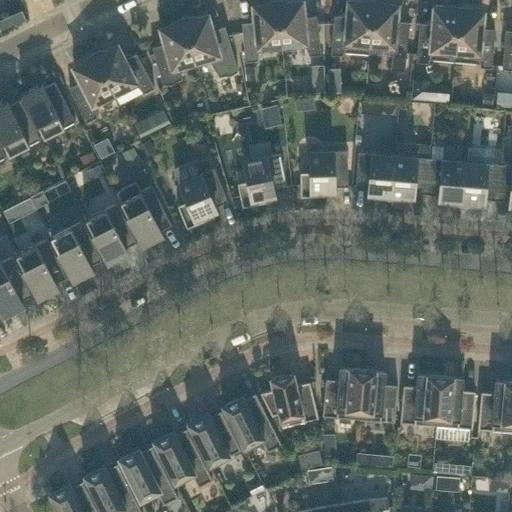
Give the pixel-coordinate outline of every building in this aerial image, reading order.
[(259,45),(281,43),(277,0),(273,0),(271,1),(269,1),(265,3),(263,4),(254,5),(255,18),(253,21),(242,22),(245,60),(257,59),(257,58),(259,45)] [(277,0),(281,43),(304,41),(309,53),(308,53),(308,54),(320,53),(317,15),(306,16),(303,14),(302,0),(292,1),(292,2),(288,0),(287,0),(277,0)] [(334,15),(331,53),(343,54),(343,53),(343,51),(344,50),(369,52),(369,43),(373,0),(361,0),(358,1),(349,0),(349,6),(348,9),(348,13),(345,16),(335,15),(334,15)] [(373,0),(369,43),(392,45),(395,57),(394,57),(394,58),(394,67),(405,68),(407,47),(409,21),(398,20),(396,17),(396,13),(397,4),(388,3),(388,4),(386,3),(384,2),(382,1),(379,0),(373,0)] [(454,60),(459,6),(456,6),(454,6),(450,6),(446,8),(444,8),(435,7),(433,21),(431,23),(420,22),(416,61),(428,61),(428,60),(429,58),(454,60)] [(459,6),(454,60),(480,62),(480,65),(480,66),(491,67),(495,28),(494,28),(484,27),(481,25),(482,21),(482,11),(474,11),(475,7),(461,6),(459,6)] [(211,27),(210,23),(207,14),(198,17),(196,16),(192,16),(190,16),(187,16),(185,17),(183,17),(195,60),(206,57),(219,74),(219,76),(224,74),(228,74),(232,73),(235,71),(236,71),(238,70),(225,25),(214,28),(211,27)] [(181,64),(195,60),(183,17),(181,18),(177,20),(175,21),(171,24),(170,25),(161,27),(165,40),(163,43),(152,46),(163,83),(165,83),(165,82),(169,83),(173,82),(176,79),(176,80),(182,78),(181,77),(181,64)] [(511,29),(505,29),(502,68),(511,68),(511,29)] [(123,56),(117,44),(109,49),(104,49),(102,49),(100,50),(98,51),(96,52),(96,51),(94,52),(114,92),(120,104),(154,86),(136,52),(126,57),(123,56)] [(94,102),(114,92),(94,52),(92,53),(92,54),(90,55),(88,56),(87,58),(85,59),(84,61),(82,63),(82,62),(74,66),(80,78),(79,82),(69,87),(87,121),(98,116),(97,114),(94,102)] [(75,120),(55,81),(44,87),(42,83),(41,83),(41,84),(22,93),(44,136),(75,120)] [(40,138),(20,99),(9,104),(7,100),(6,101),(0,104),(0,135),(9,154),(40,138)] [(146,124),(177,113),(174,103),(143,114),(146,124)] [(479,108),(479,118),(490,118),(489,135),(501,135),(503,109),(479,108)] [(394,154),(390,199),(402,200),(406,200),(409,200),(409,199),(408,199),(409,194),(413,195),(413,192),(426,193),(429,157),(430,157),(430,143),(421,141),(417,156),(394,154)] [(330,193),(330,189),(334,189),(334,186),(348,185),(347,149),(310,150),(311,171),(300,171),(300,195),(330,195),(330,193)] [(390,199),(394,154),(358,151),(355,187),(369,188),(369,191),(373,191),(373,196),(372,196),(372,197),(390,199)] [(271,198),(270,194),(274,193),(274,190),(287,187),(280,152),(244,160),(248,180),(237,182),(242,206),(271,200),(271,198)] [(461,205),(465,160),(430,157),(429,157),(426,193),(439,194),(439,197),(444,197),(443,202),(443,203),(461,205)] [(496,199),(499,163),(465,160),(461,205),(479,206),(479,205),(479,200),(484,201),(484,198),(496,199)] [(511,163),(499,163),(496,199),(510,200),(510,203),(511,203),(511,163)] [(213,214),(212,210),(216,208),(215,205),(227,200),(214,167),(180,181),(187,200),(177,204),(186,226),(214,215),(214,214),(213,214)] [(140,190),(136,181),(116,191),(142,243),(161,233),(161,234),(162,233),(160,229),(171,224),(151,184),(140,190)] [(126,251),(127,251),(125,247),(136,241),(116,202),(85,218),(107,261),(126,251)] [(0,256),(20,249),(8,215),(0,218),(0,256)] [(91,269),(92,269),(91,265),(102,259),(82,220),(51,236),(72,278),(91,269)] [(57,287),(58,286),(56,282),(67,277),(47,238),(16,253),(38,296),(56,287),(57,287)] [(22,305),(23,304),(21,300),(32,294),(12,255),(0,261),(0,308),(3,314),(22,304),(22,305)] [(342,367),(342,365),(340,365),(339,379),(326,377),(322,414),(336,415),(336,416),(337,416),(337,415),(345,416),(345,417),(347,417),(347,416),(358,417),(362,368),(361,367),(361,369),(351,368),(351,366),(349,366),(349,368),(342,367)] [(363,369),(363,368),(362,368),(358,417),(370,418),(370,419),(371,419),(371,418),(379,419),(379,420),(380,420),(381,419),(394,420),(397,384),(384,382),(385,369),(383,369),(383,370),(375,370),(375,368),(374,368),(374,370),(363,369)] [(309,381),(296,384),(293,371),(292,371),(292,373),(272,377),(272,376),(271,376),(274,389),(262,392),(262,391),(260,391),(272,415),(273,414),(273,413),(279,412),(282,425),(283,425),(303,420),(304,420),(318,417),(309,381)] [(419,373),(419,372),(418,372),(417,385),(403,384),(400,421),(414,422),(415,423),(415,422),(423,423),(424,423),(436,424),(440,374),(439,374),(439,375),(428,374),(428,373),(427,373),(427,374),(419,373)] [(441,375),(441,374),(440,374),(436,424),(448,425),(449,425),(457,425),(457,426),(458,426),(472,427),(475,390),(461,389),(462,376),(461,375),(461,377),(453,376),(453,375),(452,375),(452,376),(441,375)] [(497,380),(497,378),(496,378),(495,392),(481,390),(478,427),(492,428),(492,429),(493,429),(493,428),(501,429),(501,430),(502,430),(502,429),(511,430),(511,381),(506,381),(506,379),(505,379),(505,381),(497,380)] [(281,443),(255,392),(244,397),(243,394),(241,394),(242,395),(224,404),(224,403),(222,404),(244,447),(245,446),(261,438),(267,450),(281,443)] [(240,448),(221,410),(210,415),(208,411),(207,412),(189,422),(189,421),(188,422),(210,465),(211,464),(211,463),(228,454),(229,455),(230,454),(240,448)] [(212,479),(186,427),(175,433),(173,429),(172,430),(155,439),(154,439),(153,439),(175,482),(176,482),(176,481),(192,473),(198,486),(212,479)] [(178,496),(152,445),(141,450),(139,447),(138,447),(138,448),(120,457),(120,456),(119,457),(141,500),(142,499),(157,491),(164,503),(178,496)] [(142,511),(117,462),(106,468),(104,464),(103,465),(86,474),(85,474),(84,474),(103,511),(115,511),(123,508),(124,511),(142,511)] [(419,472),(418,483),(432,484),(432,473),(419,472)] [(98,511),(82,480),(71,485),(70,482),(68,482),(68,483),(51,492),(51,491),(49,492),(59,511),(98,511)] [(379,511),(379,509),(389,507),(387,495),(338,503),(339,511),(379,511)] [(339,511),(338,503),(290,511),(289,511),(339,511)]
